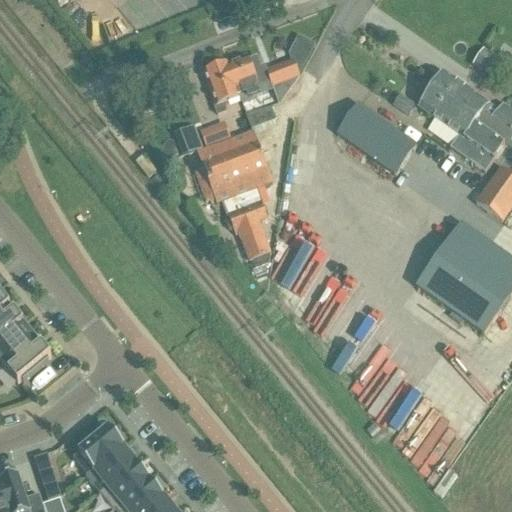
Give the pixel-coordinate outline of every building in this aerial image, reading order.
[(228,67),(203,76),(215,108),(214,108),(217,118),(227,115),(224,106),(241,100),(243,108),(254,104),(253,100),(273,93),(279,109),(300,80),(299,78),(315,49),(299,40),(289,57),(291,63),(266,72),(265,68),(261,69),(257,59),(248,62),(247,61),(229,68),(228,67)] [(495,85),(503,73),(485,60),(476,72),(495,85)] [(484,132),(497,113),(444,76),(443,77),(439,77),(435,83),(436,87),(435,88),(480,119),(475,126),(484,132)] [(464,142),(475,126),(480,119),(435,88),(427,99),(423,100),(419,106),(420,110),(419,111),(459,138),(464,142)] [(393,108),(408,118),(415,108),(400,98),(393,108)] [(396,180),(417,149),(357,108),(336,138),(396,180)] [(497,113),(484,132),(505,147),(511,151),(511,113),(504,108),(500,115),(497,113)] [(505,147),(484,132),(475,126),(464,142),(459,138),(450,151),(485,175),(505,147)] [(230,142),(225,129),(202,137),(208,151),(230,142)] [(179,135),(174,137),(183,160),(197,155),(202,152),(194,130),(179,135)] [(258,192),(273,186),(253,134),(202,152),(197,155),(203,172),(194,175),(204,200),(204,201),(205,202),(212,205),(215,204),(217,207),(222,205),(227,221),(229,221),(235,240),(239,238),(249,265),(250,265),(256,272),(269,267),(270,257),(271,257),(260,226),(268,223),(263,208),(264,208),(258,192)] [(511,178),(501,171),(475,207),(503,226),(511,212),(511,178)] [(273,239),(284,246),(264,277),(282,288),(305,251),(315,258),(323,244),(293,226),(290,230),(282,224),(273,239)] [(511,261),(462,225),(415,291),(484,340),(511,300),(511,261)] [(0,316),(9,309),(0,297),(0,316)] [(0,345),(23,326),(9,309),(0,316),(0,345)] [(0,345),(0,365),(4,370),(37,343),(23,326),(0,345)] [(51,360),(37,343),(4,370),(18,387),(22,384),(23,386),(49,365),(47,363),(51,360)] [(73,461),(87,479),(123,449),(109,432),(98,441),(96,438),(87,445),(89,448),(73,461)] [(124,450),(123,449),(87,479),(88,480),(94,475),(106,490),(99,496),(99,497),(136,467),(123,451),(124,450)] [(111,511),(115,511),(150,483),(136,467),(99,497),(111,511)] [(44,511),(43,507),(40,497),(26,502),(19,479),(0,485),(0,494),(5,511),(44,511)] [(149,511),(164,500),(150,483),(115,511),(149,511)] [(173,511),(164,500),(149,511),(173,511)]
